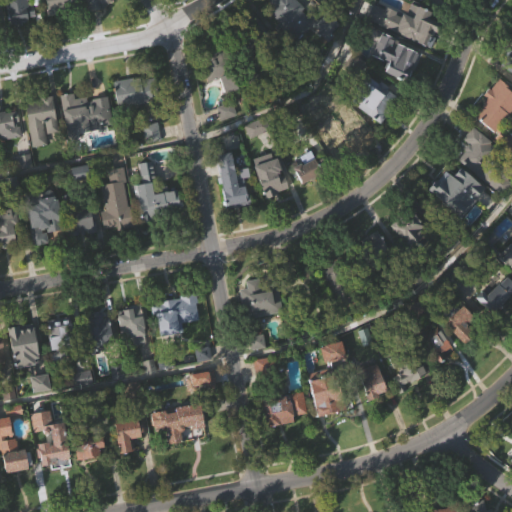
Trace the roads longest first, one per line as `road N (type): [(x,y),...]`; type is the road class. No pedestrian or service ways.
road 1 (residential): [(0,290),(265,241),(329,215),(387,176),(430,127),(488,0)]
road 2 (residential): [(261,511),(178,58),(149,0)]
road 3 (residential): [(129,511),(340,472),(412,450),(511,377)]
road 4 (residential): [(0,67),(135,42),(170,31),(217,0)]
